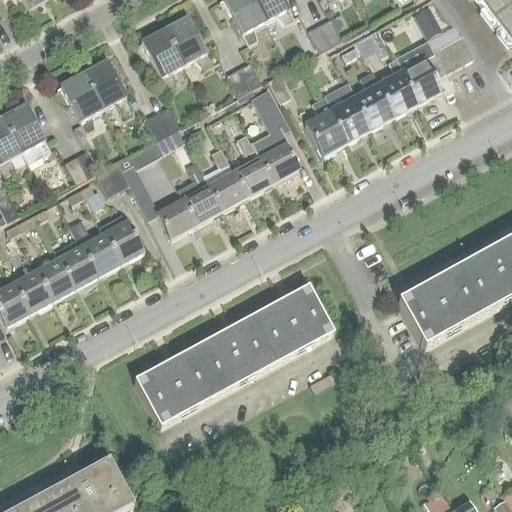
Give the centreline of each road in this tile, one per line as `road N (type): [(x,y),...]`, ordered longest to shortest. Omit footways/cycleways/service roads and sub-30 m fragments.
road 1 (tertiary): [(511,126),(0,403)]
road 2 (residential): [(0,78),(131,0)]
